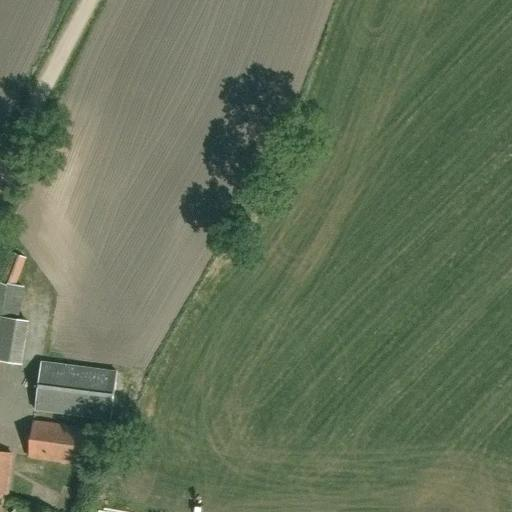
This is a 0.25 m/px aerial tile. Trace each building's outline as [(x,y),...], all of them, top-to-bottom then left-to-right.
[(0,282),(14,288),(26,259),(5,251),(0,264),(0,282)] [(0,361),(21,364),(24,349),(28,321),(18,319),(24,291),(0,285),(0,361)] [(110,420),(117,371),(41,362),(34,411),(110,420)] [(88,464),(92,428),(34,421),(30,457),(88,464)] [(7,494),(12,454),(0,452),(0,505),(2,494),(7,494)]
